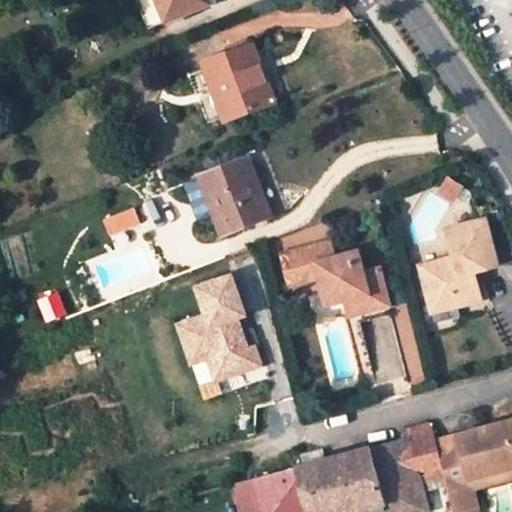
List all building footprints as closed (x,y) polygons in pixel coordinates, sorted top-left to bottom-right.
[(206,0),(138,0),(151,29),(209,5),(206,0)] [(254,46),(206,63),(208,68),(215,88),(227,120),(275,102),(254,46)] [(215,88),(208,68),(192,74),(199,93),(215,88)] [(250,158),(185,184),(194,206),(210,200),(217,216),(224,235),(272,217),(250,158)] [(210,200),(194,206),(201,222),(217,216),(210,200)] [(110,235),(138,224),(134,211),(105,223),(110,235)] [(490,217),(452,226),(460,263),(451,265),(449,258),(424,264),(432,299),(466,290),(469,300),(488,296),(485,277),(473,280),(471,271),(492,266),(501,264),(490,217)] [(339,255),(335,241),(300,249),(285,252),(286,260),(292,284),(307,280),(305,271),(320,268),(324,285),(344,300),(353,298),(357,314),(391,306),(382,267),(367,270),(362,250),(339,255)] [(473,280),(485,277),(494,275),(492,266),(471,271),(473,280)] [(309,288),(324,285),(320,268),(305,271),(307,280),(309,288)] [(244,351),(232,319),(249,313),(236,275),(202,287),(211,315),(183,325),(196,362),(213,356),(221,378),(264,363),(258,346),(244,351)] [(342,300),(344,300),(324,285),(329,303),(342,300)] [(469,300),(466,290),(432,299),(435,309),(469,300)] [(353,298),(344,300),(342,300),(346,317),(357,314),(353,298)] [(390,313),(415,383),(433,377),(409,306),(390,313)] [(472,487),(511,475),(511,418),(456,434),(472,487)] [(402,429),(404,439),(370,448),(324,459),(322,450),(301,456),(304,466),(299,467),(310,511),(366,511),(366,508),(385,503),(387,511),(424,511),(429,511),(423,489),(447,484),(443,470),(441,470),(434,441),(429,422),(402,429)] [(456,434),(434,441),(441,470),(443,470),(447,484),(454,511),(477,511),(472,487),(456,434)] [(310,511),(299,467),(236,482),(232,483),(242,511),(310,511)]
